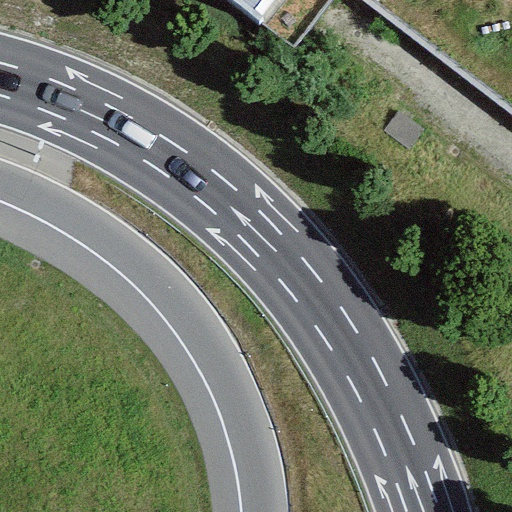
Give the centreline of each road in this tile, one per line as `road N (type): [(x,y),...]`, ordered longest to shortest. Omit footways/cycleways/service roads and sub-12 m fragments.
road 1 (motorway): [(422,511),(367,377),(259,234),(213,191),(111,124),(0,79)]
road 2 (motorway): [(0,181),(102,235),(182,305),(244,418),(265,511)]
